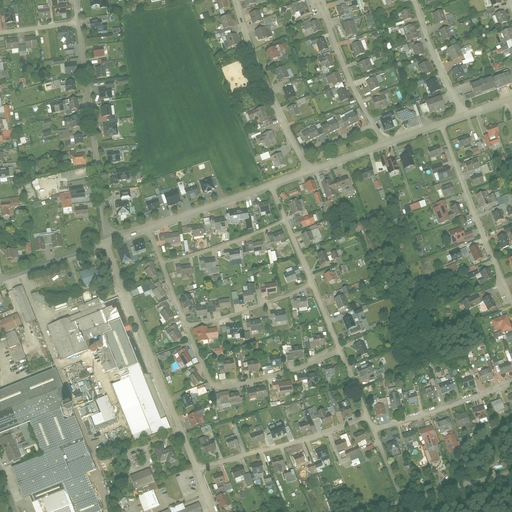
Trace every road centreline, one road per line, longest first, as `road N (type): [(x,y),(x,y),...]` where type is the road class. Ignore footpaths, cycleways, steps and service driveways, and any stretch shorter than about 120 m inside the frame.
road 1 (residential): [(106,241),(194,469)]
road 2 (residential): [(78,22),(106,241)]
road 3 (residential): [(185,326),(217,386),(339,350)]
road 4 (residential): [(441,125),(511,301)]
road 5 (residential): [(234,0),(307,172)]
road 6 (residential): [(194,469),(366,416)]
road 7 (residential): [(315,0),(384,145)]
road 8 (residential): [(372,429),(511,380)]
road 9 (residential): [(185,326),(312,283)]
road 10 (residential): [(146,227),(271,184)]
road 11 (residential): [(161,262),(284,221)]
road 12 (residential): [(462,117),(413,0)]
